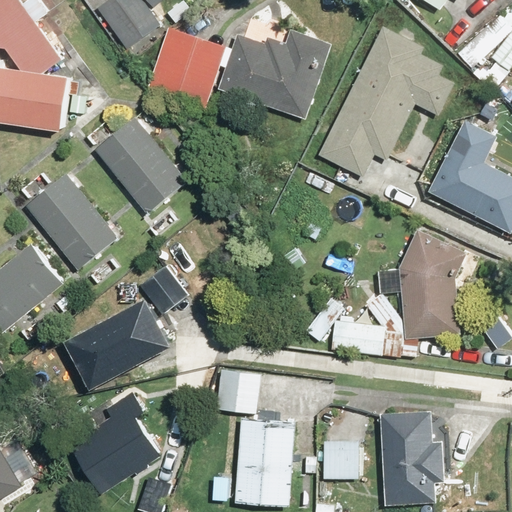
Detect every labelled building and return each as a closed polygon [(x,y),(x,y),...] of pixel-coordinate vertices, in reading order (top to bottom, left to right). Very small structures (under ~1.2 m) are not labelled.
[(66,52),(28,0),(0,0),(0,114),(68,126),(77,73),(45,67),(66,52)] [(115,0),(103,10),(136,51),(172,21),(158,5),(163,0),(115,0)] [(465,0),(434,0),(455,15),(465,0)] [(479,68),(511,34),(511,20),(502,10),(461,51),(479,68)] [(232,47),(175,27),(155,87),(211,106),(226,64),(235,67),(228,87),(312,116),(338,44),(299,31),(295,44),(277,38),(279,32),(250,22),(240,49),(232,47)] [(367,172),(378,150),(398,160),(427,102),(448,113),(463,84),(446,76),(451,64),(428,52),(430,47),(389,27),(326,152),(367,172)] [(511,37),(498,55),(511,65),(511,37)] [(196,180),(147,115),(123,133),(113,119),(91,136),(151,214),(196,180)] [(470,122),(459,145),(436,191),(511,229),(511,172),(495,163),(506,140),(470,122)] [(73,173),(32,207),(86,271),(126,236),(73,173)] [(416,228),(381,211),(372,229),(408,245),(416,228)] [(344,318),(342,353),(426,358),(427,338),(470,336),(468,299),(487,254),(426,229),(410,269),(384,268),(383,290),(409,291),(410,315),(386,294),(364,320),(344,318)] [(73,280),(40,240),(0,274),(0,327),(7,335),(73,280)] [(190,287),(169,260),(145,278),(167,306),(190,287)] [(71,336),(96,382),(177,339),(153,293),(71,336)] [(352,304),(337,293),(310,330),(325,341),(352,304)] [(268,374),(226,371),(223,409),(265,413),(268,374)] [(168,455),(141,418),(153,409),(136,386),(108,407),(117,419),(80,445),(116,494),(168,455)] [(333,449),(332,480),(367,481),(370,416),(326,414),(324,449),(333,449)] [(441,414),(391,415),(391,485),(441,485),(441,414)] [(303,419),(249,415),(243,503),(298,506),(303,419)] [(0,495),(24,482),(0,440),(0,495)] [(174,511),(183,483),(155,475),(145,508),(157,511),(174,511)]
